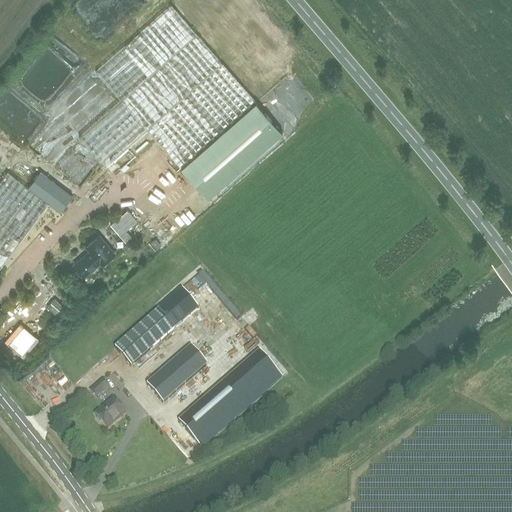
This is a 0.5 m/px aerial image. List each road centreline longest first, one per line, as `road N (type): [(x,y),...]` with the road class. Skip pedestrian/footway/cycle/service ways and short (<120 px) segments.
road 1 (primary): [(511,263),(294,0)]
road 2 (tertiary): [(90,511),(0,395)]
